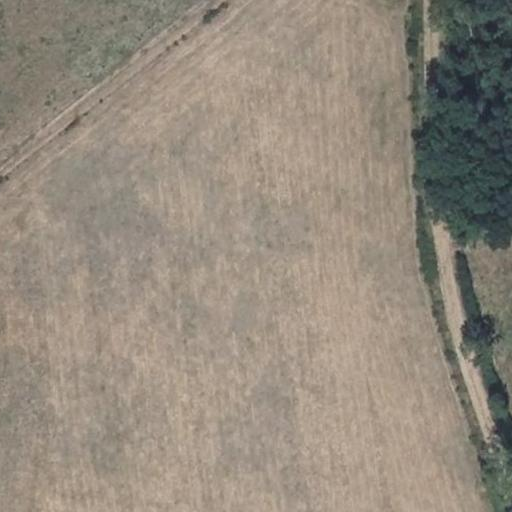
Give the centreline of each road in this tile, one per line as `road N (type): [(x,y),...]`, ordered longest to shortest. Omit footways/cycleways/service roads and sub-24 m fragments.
road 1 (track): [(432,0),(442,242),(510,511)]
road 2 (track): [(216,0),(0,170)]
